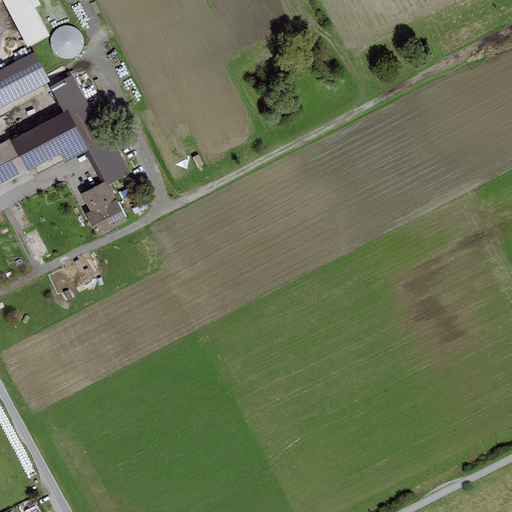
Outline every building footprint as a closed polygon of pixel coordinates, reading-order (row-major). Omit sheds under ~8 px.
[(29,0),(1,0),(27,49),(50,37),(29,0)] [(82,55),(83,28),(53,27),(52,54),(82,55)] [(34,52),(0,70),(0,108),(50,83),(34,52)] [(105,181),(107,186),(109,185),(130,173),(106,126),(100,130),(72,75),(49,87),(64,113),(67,111),(89,150),(85,152),(101,183),(105,181)] [(85,152),(89,150),(67,111),(64,113),(10,142),(9,138),(0,143),(0,187),(27,173),(26,172),(60,154),(66,162),(85,152)] [(197,156),(192,158),(198,168),(203,166),(197,156)] [(101,183),(81,194),(90,211),(86,214),(98,236),(128,221),(109,185),(107,186),(105,181),(101,183)] [(39,229),(30,233),(39,258),(48,254),(39,229)] [(75,286),(95,276),(85,255),(65,265),(75,286)]
